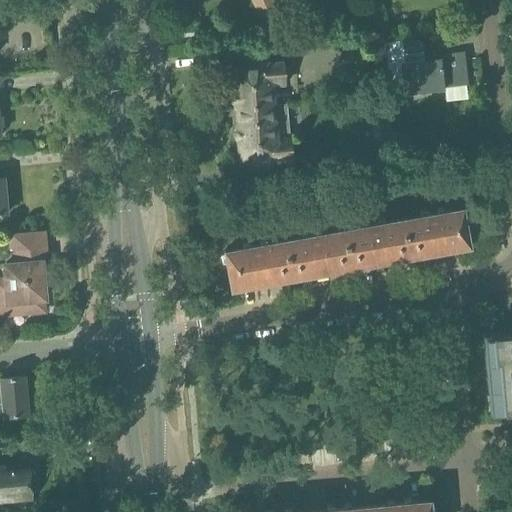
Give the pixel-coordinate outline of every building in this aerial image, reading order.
[(250,0),(266,37),(288,32),(274,0),(250,0)] [(422,39),(386,43),(390,81),(405,79),(405,81),(407,81),(408,93),(446,88),(445,85),(468,82),(464,53),(463,53),(441,56),(441,60),(424,62),(422,39)] [(294,43),(270,45),(271,57),(295,55),(294,43)] [(234,108),(273,104),(271,85),(284,84),(282,62),(230,67),(234,108)] [(375,140),(393,138),(389,100),(371,102),(375,140)] [(273,104),(234,108),(239,166),(248,165),(249,172),(273,170),(273,164),(291,163),(289,139),(276,141),(273,104)] [(7,193),(5,192),(3,177),(0,177),(0,214),(7,214),(6,207),(8,206),(7,193)] [(468,246),(462,208),(224,251),(231,289),(468,246)] [(23,287),(11,288),(11,284),(4,285),(0,284),(0,310),(8,310),(9,315),(45,312),(40,263),(47,262),(44,232),(12,235),(15,265),(20,265),(23,287)] [(511,332),(483,336),(490,413),(511,411),(511,332)] [(30,435),(28,415),(29,415),(26,376),(0,378),(0,390),(3,417),(16,416),(17,436),(30,435)] [(0,499),(31,496),(30,492),(35,492),(33,470),(28,471),(28,466),(0,469),(0,499)] [(430,511),(429,500),(302,511),(430,511)]
